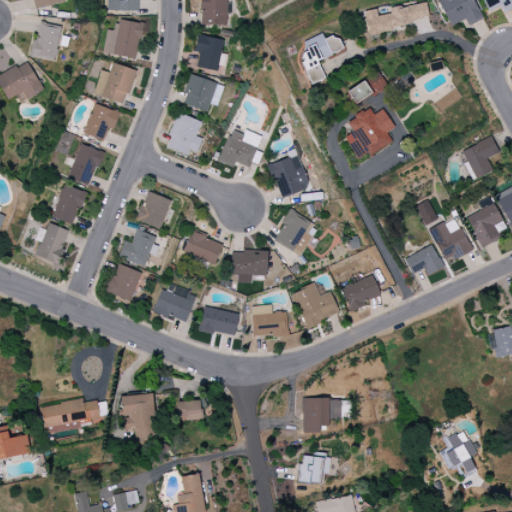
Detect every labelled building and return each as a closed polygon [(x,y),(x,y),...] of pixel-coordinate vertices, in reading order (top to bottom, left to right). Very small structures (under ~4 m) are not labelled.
[(64,3),(63,0),(31,0),(34,9),(64,3)] [(105,0),(106,12),(137,11),(137,0),(105,0)] [(226,26),(226,0),(200,0),(200,26),(226,26)] [(467,26),(481,20),(471,0),(440,0),(437,2),(449,27),(464,20),(467,26)] [(511,8),(511,0),(481,0),(486,13),(500,8),(502,12),(511,8)] [(363,12),(367,33),(428,21),(425,3),(388,9),(389,14),(376,16),(375,10),(363,12)] [(135,59),(141,24),(116,20),(114,32),(105,30),(102,54),(135,59)] [(61,27),(39,22),(36,40),(31,39),(28,56),(53,62),(61,27)] [(310,85),(324,79),(316,61),(341,51),(335,34),(321,40),(319,35),(301,42),(305,52),(298,55),(310,85)] [(198,53),(196,69),(218,71),(222,39),(196,36),(194,52),(198,53)] [(0,89),(6,101),(22,92),(26,100),(43,91),(25,61),(0,75),(0,89)] [(135,70),(110,64),(107,73),(99,71),(93,96),(122,104),(124,94),(129,95),(135,70)] [(181,104),(207,112),(209,104),(217,107),(223,86),(189,75),(181,104)] [(354,105),(372,92),(363,79),(345,93),(354,105)] [(102,141),(107,128),(112,130),(118,113),(93,104),(82,134),(102,141)] [(342,138),(355,159),(365,153),(367,156),(390,142),(384,133),(392,128),(380,109),(371,115),(367,108),(344,122),(351,132),(342,138)] [(196,153),(201,139),(195,137),(201,123),(177,114),(164,147),(187,156),(189,150),(196,153)] [(260,137),(244,130),(242,135),(229,130),(217,162),(232,168),(234,163),(248,168),(260,137)] [(490,172),(485,159),(497,154),(491,138),(461,150),(467,167),(464,168),(469,180),(490,172)] [(88,186),(94,165),(99,167),(103,152),(78,145),(67,180),(88,186)] [(279,199),(308,189),(296,155),(267,165),(279,199)] [(84,193),(63,185),(50,218),(72,226),(84,193)] [(511,186),(494,196),(511,233),(511,186)] [(170,201),(146,192),(135,220),(159,230),(170,201)] [(480,211),(465,219),(481,249),(500,238),(493,226),(502,221),(488,197),(476,204),(480,211)] [(423,226),(436,220),(427,201),(414,207),(423,226)] [(299,256),(311,237),(307,234),(313,224),(290,210),(272,240),(299,256)] [(471,251),(454,218),(427,231),(442,261),(452,256),(453,260),(471,251)] [(34,255),(55,264),(68,232),(48,224),(45,231),(38,228),(33,240),(39,243),(34,255)] [(144,267),(148,254),(153,256),(159,239),(135,230),(130,243),(124,241),(118,257),(144,267)] [(213,266),(221,244),(189,232),(181,254),(213,266)] [(411,275),(423,269),(426,276),(442,268),(431,245),(403,259),(411,275)] [(230,276),(236,276),(236,284),(250,284),(250,276),(266,276),(266,252),(230,251),(230,276)] [(104,294),(129,303),(140,273),(115,264),(104,294)] [(348,310),(380,296),(371,276),(339,290),(348,310)] [(151,311),(185,324),(196,295),(168,284),(165,292),(160,289),(151,311)] [(290,294),(306,330),(318,325),(317,322),(337,313),(329,293),(318,297),(313,284),(290,294)] [(287,336),(286,312),(271,313),(270,306),(250,306),(252,338),(287,336)] [(233,337),(238,315),(203,307),(198,329),(233,337)] [(491,358),(511,354),(511,339),(510,328),(487,332),(491,358)] [(118,396),(119,417),(122,417),(123,431),(134,430),(135,442),(155,441),(153,395),(118,396)] [(302,399),(301,433),(319,433),(319,426),(328,426),(328,420),(339,420),(339,399),(302,399)] [(40,406),(43,432),(100,424),(96,401),(80,403),(80,401),(40,406)] [(177,420),(201,420),(200,401),(176,402),(177,420)] [(7,438),(6,427),(0,428),(0,458),(30,454),(27,435),(7,438)] [(442,441),(446,448),(438,453),(444,464),(449,461),(455,471),(461,468),(472,489),(482,483),(468,458),(475,454),(461,430),(442,441)] [(320,484),(321,474),(327,475),(329,456),(314,454),(313,457),(299,456),(297,482),(320,484)] [(180,477),(182,495),(175,496),(176,505),(171,506),(171,511),(202,511),(198,475),(180,477)] [(75,511),(108,511),(107,505),(88,509),(84,492),(72,495),(75,511)] [(353,511),(351,496),(316,502),(317,511),(353,511)]
